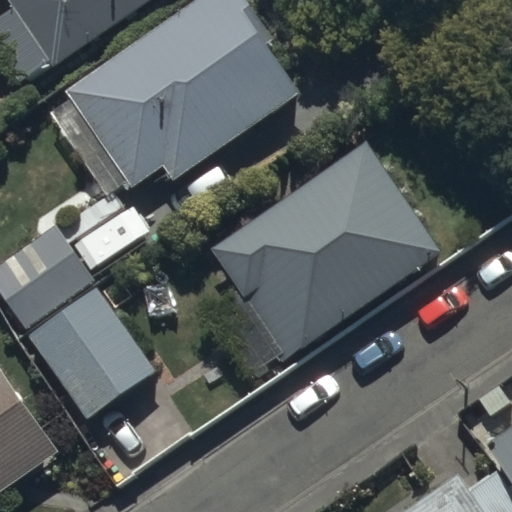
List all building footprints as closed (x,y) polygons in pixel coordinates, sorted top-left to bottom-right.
[(57,60),(61,67),(162,0),(9,0),(16,9),(0,19),(0,43),(25,81),(57,60)] [(259,0),(207,0),(75,91),(138,190),(169,169),(181,186),(311,97),(280,53),(291,45),(259,0)] [(375,143),(217,250),(290,361),(449,254),(375,143)] [(0,306),(22,338),(100,283),(61,229),(0,271),(0,306)] [(164,372),(104,288),(32,339),(92,423),(164,372)] [(0,358),(0,499),(66,454),(0,358)] [(511,439),(495,451),(511,475),(511,439)] [(460,479),(411,511),(511,511),(511,487),(501,471),(470,493),(460,479)]
